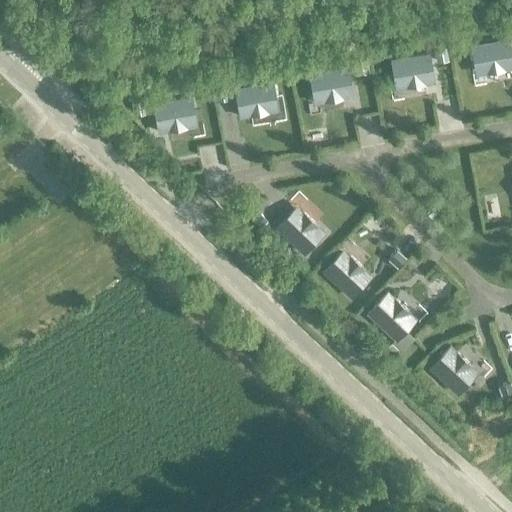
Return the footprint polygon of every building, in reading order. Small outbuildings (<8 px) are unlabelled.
[(511,62),(508,39),(470,46),(473,61),(481,59),(484,73),(511,68),(511,62)] [(447,49),(435,51),(437,63),(449,61),(447,49)] [(390,60),(392,74),(401,73),(404,87),(433,82),(428,53),(390,60)] [(368,60),(354,63),(357,75),(370,73),(368,60)] [(346,68),(309,74),(311,89),(320,87),(322,101),(351,96),(346,68)] [(268,112),(265,98),(274,96),(271,82),(233,89),(239,117),(268,112)] [(226,88),(214,91),(216,102),(228,100),(226,88)] [(186,127),(184,113),(192,111),(190,97),(152,104),(157,132),(186,127)] [(144,101),(132,103),(133,109),(134,116),(146,114),(145,106),(144,101)] [(285,217),(275,227),(303,254),(323,232),(301,211),(291,222),(285,217)] [(257,212),(251,218),(260,227),(266,220),(257,212)] [(395,249),(386,260),(396,269),(406,258),(395,249)] [(332,260),(322,271),(350,297),(370,276),(347,255),(337,266),(332,260)] [(386,292),(366,313),(395,340),(404,330),(398,323),(408,313),(386,292)] [(395,340),(392,344),(399,351),(411,338),(404,330),(395,340)] [(449,346),(428,368),(456,393),(466,383),(461,378),(471,367),(449,346)] [(511,386),(510,381),(496,386),(500,396),(511,391),(511,386)]
